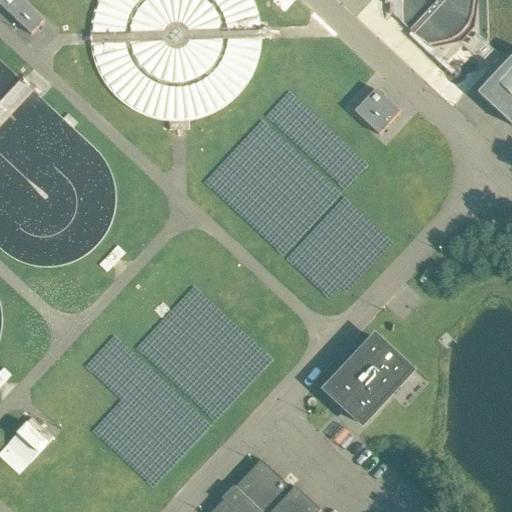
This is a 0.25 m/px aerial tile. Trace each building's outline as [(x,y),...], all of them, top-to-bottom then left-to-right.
[(21,0),(3,0),(0,4),(0,5),(32,35),(45,22),(21,0)] [(384,0),(441,59),(489,13),(476,0),(384,0)] [(511,57),(492,80),(478,94),(511,125),(511,57)] [(355,113),(380,136),(401,113),(377,90),(355,113)] [(327,391),(364,426),(413,373),(376,338),(327,391)] [(0,453),(0,457),(19,475),(54,438),(33,418),(0,453)] [(294,490),(262,461),(214,511),(320,511),(322,511),(296,487),(294,490)]
